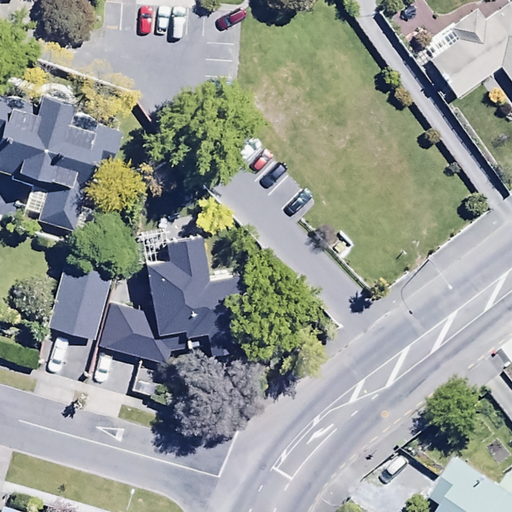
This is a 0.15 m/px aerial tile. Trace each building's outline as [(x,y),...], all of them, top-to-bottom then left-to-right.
[(422,47),(430,58),(426,61),(456,99),(497,67),(511,87),(511,0),(510,0),(483,21),(474,9),(422,47)] [(0,89),(0,172),(10,176),(8,183),(27,188),(21,207),(35,212),(33,219),(88,236),(96,211),(79,206),(93,159),(106,163),(117,129),(69,115),(74,97),(38,86),(34,100),(0,89)] [(151,311),(106,300),(94,345),(175,366),(184,333),(203,330),(207,354),(250,346),(236,270),(207,276),(198,230),(162,237),(166,254),(141,259),(151,311)] [(110,275),(63,261),(44,326),(92,340),(110,275)] [(441,507),(437,511),(511,511),(511,477),(509,475),(501,487),(458,458),(429,499),(441,507)]
